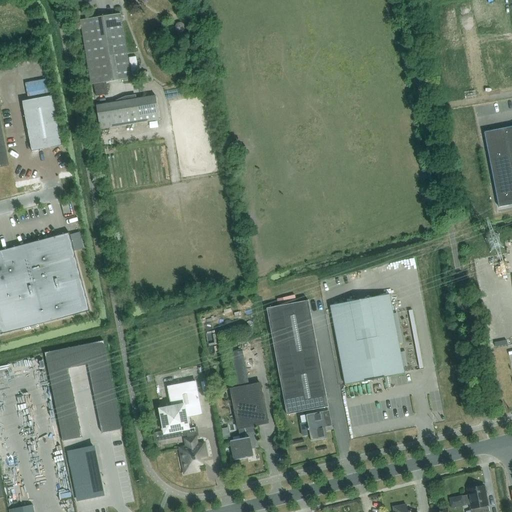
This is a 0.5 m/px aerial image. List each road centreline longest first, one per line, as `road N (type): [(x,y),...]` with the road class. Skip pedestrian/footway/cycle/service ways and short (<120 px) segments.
road 1 (unclassified): [(508,440),(227,511)]
road 2 (unknown): [(124,511),(82,361)]
